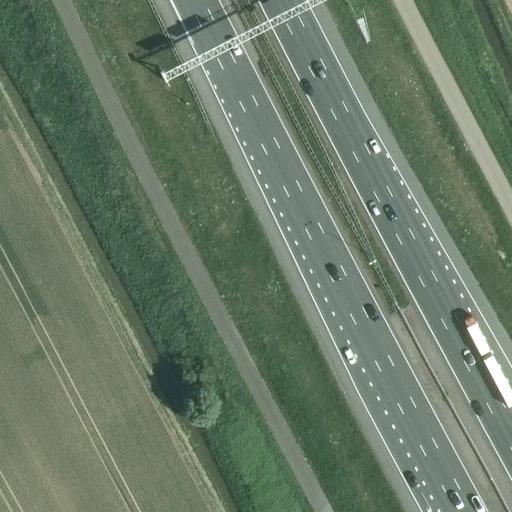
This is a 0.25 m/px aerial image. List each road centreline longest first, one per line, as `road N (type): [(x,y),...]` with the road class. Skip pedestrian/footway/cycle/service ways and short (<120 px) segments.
road 1 (motorway): [(192,0),(456,511)]
road 2 (unclassified): [(321,511),(61,0)]
road 3 (motorway): [(511,434),(283,0)]
road 4 (unclassified): [(511,208),(404,0)]
